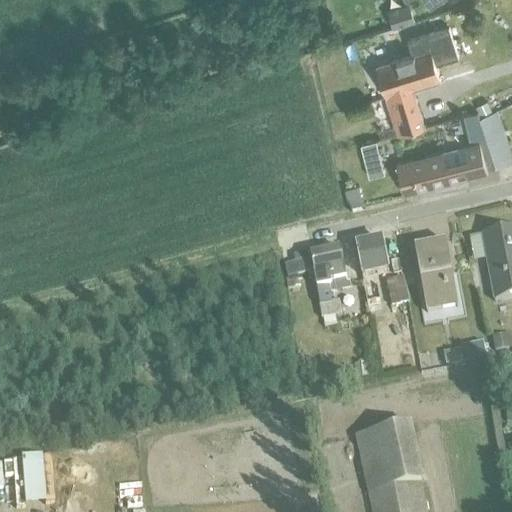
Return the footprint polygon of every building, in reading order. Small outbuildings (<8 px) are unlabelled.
[(406,0),(407,1),(408,0),(423,0),(430,8),(441,0),(406,0)] [(410,5),(388,13),(393,29),(415,21),(410,5)] [(408,29),(388,36),(395,53),(405,49),(407,55),(448,40),(440,16),(408,27),(408,29)] [(432,51),(367,71),(376,101),(377,101),(414,89),(441,81),(432,51)] [(414,89),(377,101),(384,122),(393,119),(398,137),(426,128),(414,89)] [(511,154),(499,111),(482,119),(487,135),(488,141),(496,167),(496,168),(511,163),(511,154)] [(480,112),(464,117),(470,140),(487,135),(482,119),(480,112)] [(377,141),(361,145),(369,177),(385,173),(377,141)] [(488,141),(481,142),(488,169),(496,167),(488,141)] [(481,142),(398,164),(406,195),(489,173),(488,169),(481,142)] [(355,210),(369,207),(364,183),(350,186),(355,210)] [(511,231),(483,237),(488,261),(496,303),(511,300),(511,231)] [(483,237),(470,240),(474,264),(488,261),(483,237)] [(383,242),(357,248),(366,289),(364,289),(369,315),(383,312),(378,286),(386,285),(392,309),(409,305),(405,279),(388,282),(387,275),(390,274),(383,242)] [(417,249),(416,249),(427,316),(459,310),(447,244),(445,244),(446,245),(417,251),(417,249)] [(341,251),(312,258),(326,321),(342,318),(339,304),(332,305),(330,294),(351,290),(350,284),(348,284),(342,256),(341,251)] [(511,338),(511,336),(493,339),(495,353),(511,349),(511,338)] [(462,351),(444,354),(446,366),(486,359),(484,344),(461,348),(462,351)] [(412,427),(355,438),(370,511),(427,511),(422,487),(426,485),(412,427)] [(41,457),(20,458),(24,506),(44,504),(41,457)] [(143,511),(142,501),(132,502),(132,511),(143,511)]
